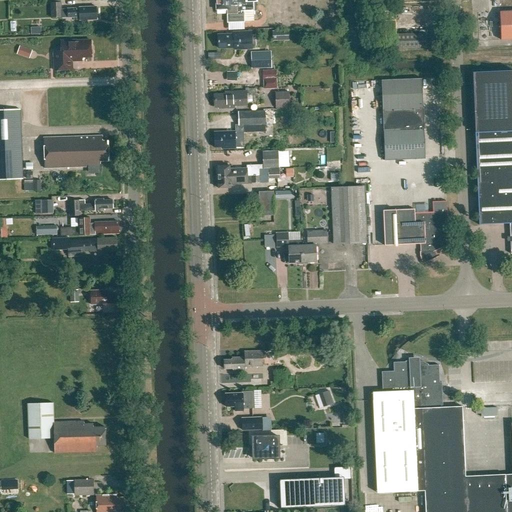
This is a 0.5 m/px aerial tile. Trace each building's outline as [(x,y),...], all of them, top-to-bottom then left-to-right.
[(87,22),(87,20),(86,20),(97,20),(97,14),(98,14),(97,9),(96,9),(96,7),(79,8),(79,10),(68,10),(68,7),(60,7),(60,3),(59,0),(49,0),(50,19),(79,18),(80,20),(81,20),(81,22),(87,22)] [(216,0),(217,10),(227,9),(228,22),(245,21),(245,20),(254,20),(254,11),(254,3),(257,2),(256,0),(216,0)] [(511,11),(500,13),(501,41),(511,40),(511,11)] [(395,21),(385,21),(386,50),(396,49),(396,35),(395,21)] [(290,40),(290,31),(274,31),(274,41),(290,40)] [(236,35),(218,36),(218,49),(238,48),(239,50),(249,49),(249,33),(236,33),(236,35)] [(396,35),(396,49),(427,48),(426,34),(396,35)] [(72,66),(72,62),(82,61),(82,58),(91,58),(90,41),(77,41),(76,41),(60,41),(61,52),(53,52),(54,71),(72,70),(72,66)] [(33,50),(21,46),(18,54),(30,58),(33,50)] [(251,69),(272,69),(271,52),(251,52),(251,69)] [(276,70),(263,71),(264,90),(277,89),(276,70)] [(511,71),(472,73),(475,133),(496,132),(511,131),(511,71)] [(424,129),(424,124),(425,124),(425,118),(424,118),(423,109),(421,79),(381,81),(384,161),(425,159),(424,129)] [(247,93),(225,93),(225,95),(215,95),(215,105),(219,105),(219,108),(234,108),(234,103),(247,103),(247,93)] [(275,93),(276,109),(290,108),(289,93),(275,93)] [(0,179),(21,179),(18,109),(0,110),(0,179)] [(236,147),(244,147),(243,133),(266,132),(265,112),(238,113),(239,125),(235,125),(235,132),(219,132),(219,134),(214,134),(214,148),(222,147),(222,149),(236,148),(236,147)] [(479,226),(496,225),(510,224),(511,253),(511,252),(511,131),(496,132),(475,133),(479,226)] [(97,162),(108,161),(108,142),(102,142),(101,136),(43,139),(44,168),(88,167),(88,165),(97,165),(97,162)] [(278,151),(262,152),(263,169),(279,168),(278,151)] [(230,166),(218,167),(218,178),(260,177),(259,167),(248,167),(248,169),(230,169),(230,166)] [(218,178),(218,188),(231,188),(231,184),(248,184),(248,183),(260,182),(260,177),(218,178)] [(33,181),(24,181),(24,194),(33,193),(33,181)] [(364,187),(332,188),(334,245),(367,243),(364,187)] [(274,192),(259,192),(260,217),(275,216),(274,192)] [(79,201),(69,202),(70,215),(80,215),(80,211),(104,210),(104,209),(112,209),(112,207),(113,207),(113,203),(112,203),(112,200),(102,201),(102,199),(94,200),(94,204),(79,205),(79,201)] [(54,213),(54,200),(43,200),(43,213),(54,213)] [(413,210),(383,211),(384,246),(396,245),(419,244),(420,252),(419,252),(419,257),(420,257),(420,259),(422,263),(420,264),(420,265),(439,256),(438,256),(436,257),(434,252),(446,245),(448,244),(447,213),(446,202),(433,202),(433,213),(413,214),(413,210)] [(94,222),(94,226),(90,226),(89,217),(77,218),(78,235),(118,233),(118,221),(94,222)] [(57,226),(36,227),(36,236),(57,235),(57,226)] [(316,262),(315,243),(326,243),(326,230),(307,231),(307,246),(302,246),(302,265),(304,265),(304,263),(316,262)] [(289,233),(276,233),(276,248),(289,247),(289,263),(297,263),(297,265),(302,265),(302,246),(297,246),(297,240),(289,240),(289,233)] [(69,238),(52,239),(53,250),(68,249),(68,257),(81,256),(81,252),(92,251),(92,254),(94,256),(103,256),(103,252),(115,251),(115,238),(96,239),(69,241),(69,238)] [(80,302),(79,290),(71,291),(71,302),(80,302)] [(105,291),(91,291),(91,305),(103,305),(103,312),(113,312),(113,310),(122,310),(121,297),(105,297),(105,291)] [(244,358),(232,358),(232,360),(224,360),(224,369),(235,368),(235,371),(245,371),(245,368),(264,367),(263,352),(244,352),(244,358)] [(511,511),(511,423),(511,424),(511,433),(511,474),(465,477),(462,407),(442,408),(441,383),(439,383),(438,366),(428,366),(426,365),(425,364),(423,363),(421,363),(419,362),(418,363),(418,365),(418,366),(417,367),(417,369),(411,368),(411,367),(410,363),(411,363),(410,362),(407,362),(405,362),(405,363),(393,364),(394,372),(382,373),(382,394),(372,394),(376,493),(424,491),(425,511),(511,511)] [(226,394),(226,407),(235,407),(235,411),(244,411),(243,409),(254,408),(253,391),(242,392),(242,393),(226,394)] [(96,445),(105,444),(104,426),(91,427),(91,423),(83,424),(83,421),(52,422),(52,403),(26,404),(27,439),(53,438),(53,453),(96,451),(96,445)] [(252,422),(243,422),(243,431),(263,430),(262,418),(252,418),(252,422)] [(279,436),(253,437),(253,459),(279,458),(279,436)] [(340,477),(279,480),(280,508),(341,506),(340,477)] [(75,481),(67,481),(67,494),(75,494),(93,494),(92,480),(75,481)] [(96,496),(96,511),(126,511),(127,499),(116,499),(116,496),(96,496)]
